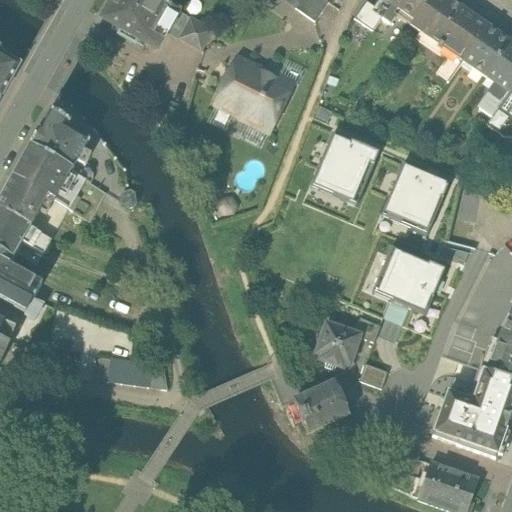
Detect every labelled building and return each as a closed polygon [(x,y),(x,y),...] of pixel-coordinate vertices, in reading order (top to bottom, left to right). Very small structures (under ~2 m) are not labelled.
[(162,4),(154,0),(112,0),(102,19),(121,30),(118,35),(134,45),(135,44),(142,48),(145,44),(156,50),(177,13),(162,4)] [(328,4),(322,0),(302,0),(295,10),(315,24),(328,4)] [(385,0),(373,0),(364,14),(370,19),(379,25),(382,21),(391,8),(384,3),(385,0)] [(391,8),(382,21),(390,27),(396,18),(393,16),(397,10),(414,23),(416,20),(416,19),(429,0),(395,0),(393,4),(391,8)] [(447,0),(429,0),(416,19),(416,20),(425,25),(420,33),(434,43),(434,42),(439,36),(459,8),(447,0)] [(459,8),(439,36),(434,42),(439,45),(433,55),(443,62),(423,92),(436,101),(442,94),(488,27),(459,8)] [(213,31),(190,19),(178,40),(201,52),(213,31)] [(370,25),(366,31),(372,35),(379,25),(370,19),(368,23),(370,25)] [(488,27),(442,94),(454,102),(475,72),(485,78),(510,42),(488,27)] [(511,44),(510,42),(485,78),(496,86),(474,116),(486,124),(511,87),(511,44)] [(0,98),(2,99),(20,67),(0,56),(0,98)] [(290,87),(238,62),(216,107),(268,132),(290,87)] [(511,87),(486,124),(468,151),(486,161),(498,135),(511,138),(511,137),(511,87)] [(69,124),(51,113),(41,129),(40,129),(29,148),(71,172),(76,162),(84,167),(91,156),(83,151),(88,142),(66,129),(69,124)] [(310,190),(357,209),(379,156),(333,136),(310,190)] [(431,147),(412,137),(404,148),(425,159),(431,147)] [(71,172),(29,148),(12,178),(47,198),(55,202),(68,210),(85,181),(71,172)] [(511,154),(506,151),(485,189),(499,197),(511,173),(511,154)] [(449,186),(403,166),(381,219),(427,239),(449,186)] [(12,178),(0,199),(0,211),(30,229),(33,223),(41,208),(47,198),(12,178)] [(106,194),(85,181),(68,210),(90,224),(106,194)] [(131,192),(124,193),(122,197),(124,205),(129,208),(134,207),(136,204),(134,194),(131,192)] [(61,218),(41,208),(33,223),(38,226),(36,230),(40,232),(42,229),(52,234),(61,218)] [(30,229),(0,211),(0,253),(12,260),(21,243),(30,229)] [(50,241),(30,229),(21,243),(42,256),(50,241)] [(445,272),(391,250),(372,296),(425,318),(445,272)] [(12,260),(0,253),(0,281),(8,267),(12,260)] [(41,285),(8,267),(0,281),(33,300),(41,285)] [(33,300),(0,281),(0,299),(25,314),(33,300)] [(43,304),(33,300),(25,314),(34,319),(43,304)] [(511,309),(508,318),(509,318),(499,337),(511,341),(511,309)] [(375,342),(381,326),(362,320),(357,336),(360,337),(375,342)] [(4,323),(0,331),(0,339),(8,343),(15,328),(4,323)] [(357,336),(326,325),(315,356),(320,358),(319,363),(329,366),(327,372),(331,373),(333,368),(342,371),(344,366),(350,368),(360,337),(357,336)] [(511,341),(499,337),(492,355),(486,371),(511,380),(511,341)] [(0,339),(0,363),(9,344),(8,343),(0,339)] [(487,353),(480,370),(486,371),(492,355),(487,353)] [(162,367),(96,358),(93,383),(165,392),(162,367)] [(390,372),(367,363),(360,380),(384,389),(390,372)] [(511,380),(486,371),(480,370),(477,378),(465,373),(460,385),(511,402),(511,380)] [(333,385),(294,401),(308,435),(349,416),(336,385),(333,385)] [(511,402),(460,385),(455,398),(472,404),(468,418),(510,433),(511,426),(511,402)] [(468,418),(461,416),(455,431),(449,448),(499,465),(510,433),(468,418)] [(455,431),(433,423),(427,440),(449,448),(455,431)] [(367,429),(348,457),(360,465),(379,438),(367,429)] [(469,478),(440,468),(439,468),(431,465),(419,499),(418,501),(449,511),(469,511),(470,511),(470,510),(470,508),(470,507),(469,506),(478,482),(469,479),(469,478)]
